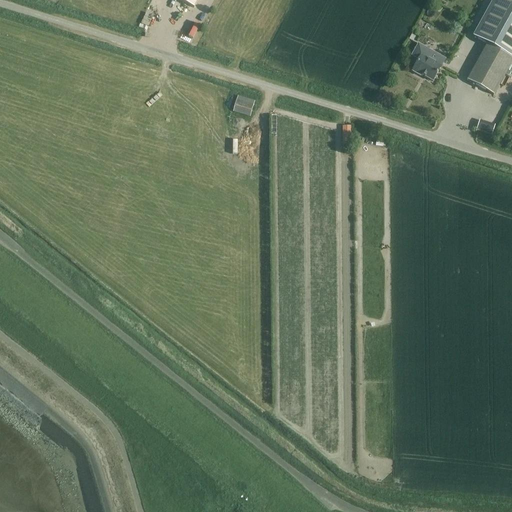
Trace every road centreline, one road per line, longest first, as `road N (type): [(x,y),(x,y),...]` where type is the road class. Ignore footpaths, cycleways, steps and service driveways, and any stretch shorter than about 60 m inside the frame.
road 1 (unclassified): [(511,167),(0,5)]
road 2 (unclassified): [(348,511),(0,237)]
